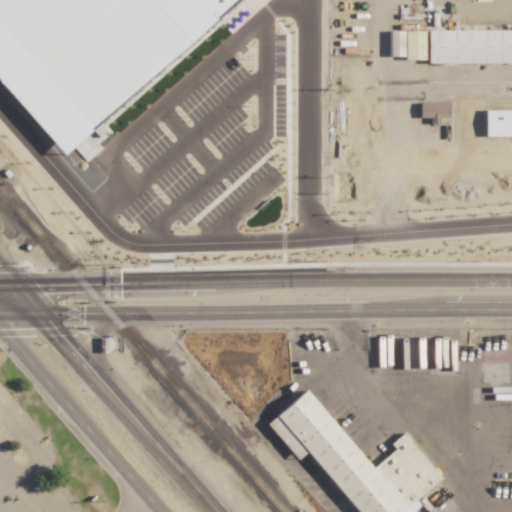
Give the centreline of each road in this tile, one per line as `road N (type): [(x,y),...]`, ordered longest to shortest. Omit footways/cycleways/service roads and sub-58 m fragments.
road 1 (primary): [(511,279),(17,286)]
road 2 (primary): [(40,314),(511,310)]
road 3 (primary): [(215,511),(0,266)]
road 4 (primary): [(0,329),(160,511)]
